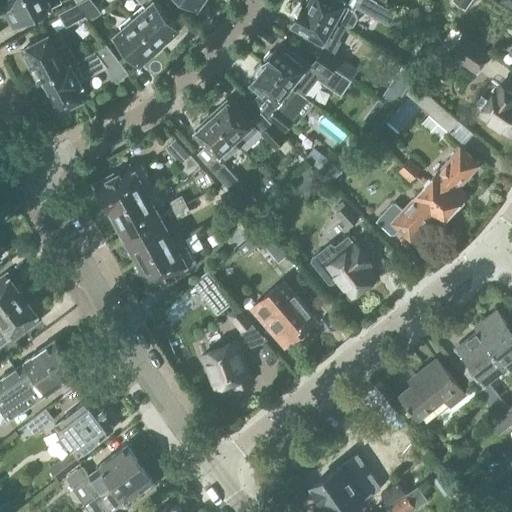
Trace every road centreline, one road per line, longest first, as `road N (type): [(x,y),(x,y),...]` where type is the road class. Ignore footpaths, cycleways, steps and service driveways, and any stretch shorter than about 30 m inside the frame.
road 1 (residential): [(215,467),(501,246)]
road 2 (residential): [(215,467),(123,338),(34,170)]
road 3 (residential): [(34,170),(151,108),(230,34),(253,0)]
